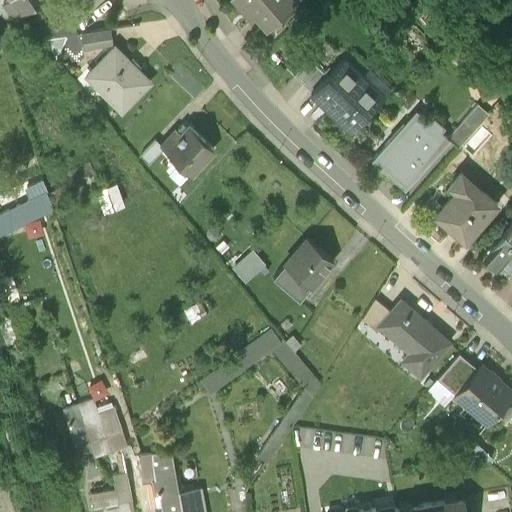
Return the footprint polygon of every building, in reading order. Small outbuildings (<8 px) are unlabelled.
[(4,0),(2,1),(11,15),(33,0),(4,0)] [(71,21),(51,23),(34,0),(33,0),(11,15),(27,38),(40,37),(65,33),(79,31),(71,21)] [(233,0),(250,19),(254,15),(266,28),(298,0),(233,0)] [(107,27),(80,31),(82,45),(109,41),(107,27)] [(55,56),(65,33),(40,37),(55,56)] [(112,45),(85,72),(120,107),(147,80),(112,45)] [(326,75),(310,91),(322,103),(325,100),(352,126),(379,97),(357,76),(360,73),(343,57),(326,75)] [(293,75),(310,91),(326,75),(308,59),(293,75)] [(476,80),(481,98),(502,91),(497,73),(476,80)] [(486,113),(476,104),(448,137),(457,145),(486,113)] [(403,186),(404,186),(448,137),(440,130),(444,125),(433,116),(429,121),(420,112),(401,134),(396,129),(371,157),(372,158),(373,157),(380,163),(380,164),(389,172),(389,171),(404,184),(403,186)] [(174,125),(158,142),(161,144),(189,170),(213,145),(187,122),(185,125),(181,121),(176,127),(174,125)] [(147,160),(161,144),(158,142),(153,137),(138,153),(147,160)] [(0,229),(100,182),(89,158),(69,167),(74,178),(0,212),(0,229)] [(435,215),(463,240),(496,204),(461,173),(449,186),(456,192),(435,215)] [(116,180),(95,187),(103,210),(124,202),(116,180)] [(511,220),(481,257),(495,269),(504,259),(511,266),(511,269),(511,271),(511,272),(511,220)] [(306,236),(283,262),(309,285),(332,258),(306,236)] [(227,244),(222,239),(215,245),(220,251),(227,244)] [(232,265),(246,279),(266,260),(253,246),(232,265)] [(297,299),(309,285),(283,262),(271,276),(297,299)] [(374,295),(361,316),(374,328),(390,310),(374,295)] [(448,340),(400,298),(390,310),(374,328),(376,329),(379,325),(409,350),(402,359),(419,373),(448,340)] [(209,391),(271,345),(279,339),(269,325),(199,378),(209,391)] [(265,459),(319,382),(292,348),(300,342),(292,332),(284,339),(282,336),(279,339),(271,345),(303,385),(256,452),(265,459)] [(452,392),(476,366),(458,350),(427,387),(444,402),(452,392)] [(511,393),(511,392),(479,363),(476,366),(452,392),(466,405),(462,418),(477,432),(495,412),(511,393)] [(263,410),(277,414),(288,378),(274,374),(263,410)] [(511,411),(511,393),(495,412),(505,420),(511,411)] [(119,447),(126,444),(113,406),(98,412),(92,395),(62,405),(81,460),(119,447)] [(481,447),(473,440),(466,448),(474,455),(481,447)] [(121,454),(124,468),(131,508),(153,504),(153,506),(161,504),(159,493),(155,493),(152,479),(141,480),(138,452),(132,452),(130,443),(126,444),(119,447),(121,454)] [(181,511),(179,493),(171,449),(138,452),(141,480),(152,479),(155,493),(159,493),(161,504),(153,506),(154,511),(181,511)] [(132,511),(131,508),(124,468),(111,471),(113,487),(88,491),(92,511),(132,511)] [(197,511),(194,491),(179,493),(181,511),(197,511)] [(396,507),(397,511),(464,511),(462,496),(396,507)]
